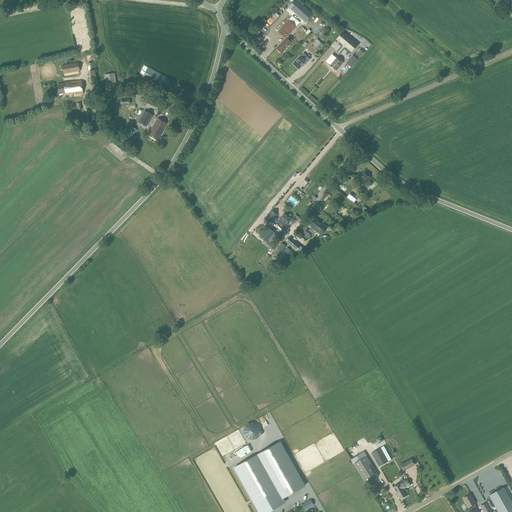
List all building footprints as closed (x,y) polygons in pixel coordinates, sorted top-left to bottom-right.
[(306,22),(314,14),(297,0),(294,0),(289,7),(306,22)] [(289,20),(288,20),(278,32),(285,39),(276,49),(282,54),(291,43),(291,42),(293,41),(293,40),(288,36),(296,27),(299,24),(291,17),(289,20)] [(262,45),(267,39),(259,32),(255,37),(262,45)] [(337,39),(352,52),(358,45),(343,32),(337,39)] [(300,56),(293,64),(299,69),(304,63),(305,65),(310,59),(306,56),(303,59),(300,56)] [(336,71),(343,63),(336,57),(329,65),(336,71)] [(64,74),(80,71),(79,62),(62,66),(64,74)] [(89,71),(88,71),(90,83),(96,82),(94,62),(88,63),(89,71)] [(164,90),(170,79),(148,68),(142,78),(164,90)] [(107,90),(117,88),(115,73),(104,75),(107,90)] [(82,80),(64,82),(64,84),(58,85),(59,94),(65,93),(66,95),(83,94),(82,80)] [(147,126),(153,116),(144,111),(138,121),(147,126)] [(157,140),(167,124),(157,118),(148,135),(157,140)] [(126,144),(139,128),(134,124),(121,139),(126,144)] [(119,142),(118,143),(115,140),(111,145),(123,154),(126,150),(122,146),(123,145),(119,142)] [(344,185),(348,179),(346,178),(349,174),(345,172),(338,180),(344,185)] [(364,185),(370,178),(363,173),(358,180),(364,185)] [(271,221),(277,215),(272,210),(266,217),(271,221)] [(285,228),(291,220),(284,214),(277,222),(285,228)] [(321,235),(327,228),(315,219),(310,226),(311,227),(308,230),(307,229),(303,233),(310,238),(315,230),(321,235)] [(267,243),(275,233),(267,227),(259,236),(267,243)] [(299,253),(304,248),(296,242),(290,237),(286,241),(299,253)] [(281,263),(291,251),(287,248),(277,259),(281,263)] [(263,268),(272,258),(266,253),(257,263),(263,268)] [(280,442),(235,467),(260,511),(304,486),(303,486),(298,489),(281,459),(287,456),(280,442)] [(371,453),(379,467),(388,461),(381,448),(371,453)] [(365,483),(378,475),(364,451),(351,459),(365,483)] [(411,459),(400,465),(404,471),(415,465),(411,459)] [(407,480),(393,487),(400,499),(407,495),(404,489),(410,485),(407,480)] [(370,486),(374,493),(381,490),(377,482),(370,486)] [(511,511),(511,502),(504,487),(489,495),(498,511),(511,511)] [(470,494),(463,498),(468,507),(471,506),(476,503),(470,494)] [(304,510),(314,505),(311,500),(301,505),(304,510)] [(480,506),(483,511),(496,511),(496,510),(492,511),(487,502),(480,506)]
